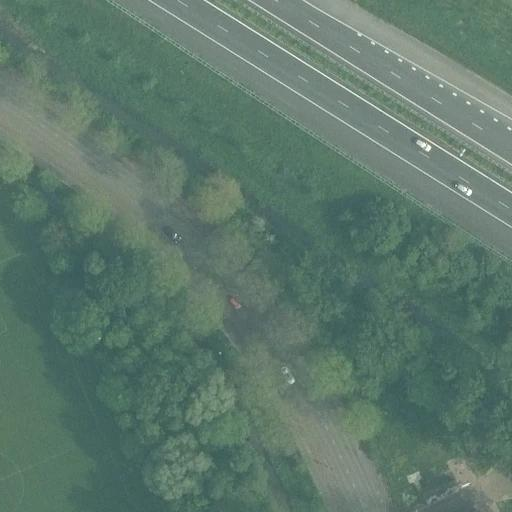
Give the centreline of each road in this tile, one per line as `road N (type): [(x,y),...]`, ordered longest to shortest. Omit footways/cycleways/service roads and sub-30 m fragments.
road 1 (tertiary): [(367,511),(306,385),(234,288),(150,203),(0,99)]
road 2 (motorway): [(179,0),(511,209)]
road 3 (motorway): [(511,150),(272,0)]
